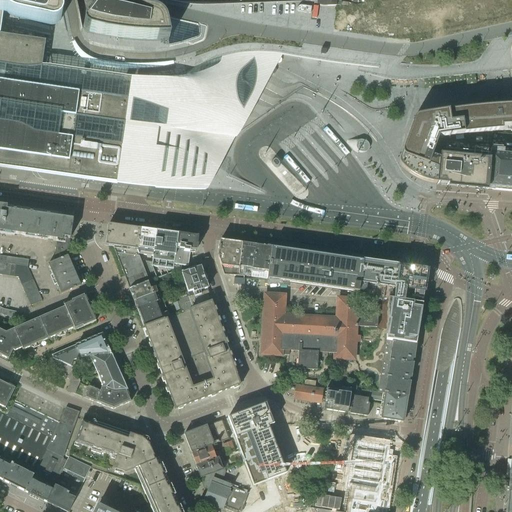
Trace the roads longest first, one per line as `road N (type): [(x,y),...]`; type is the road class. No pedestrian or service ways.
road 1 (residential): [(222,22),(404,50),(511,29)]
road 2 (primary): [(511,253),(478,271),(459,305),(418,511)]
road 3 (residential): [(157,423),(87,246),(92,204)]
road 4 (residential): [(478,511),(493,405),(475,371),(486,329),(511,295)]
road 5 (tertiary): [(212,221),(433,257)]
road 6 (residential): [(70,0),(79,40),(111,53),(193,48),(217,35),(222,22)]
road 7 (tertiary): [(433,257),(445,277),(417,434)]
road 8 (residential): [(212,221),(209,255),(260,389)]
road 9 (residential): [(0,366),(110,415),(157,423)]
road 10 (residential): [(417,434),(305,414),(260,389)]
